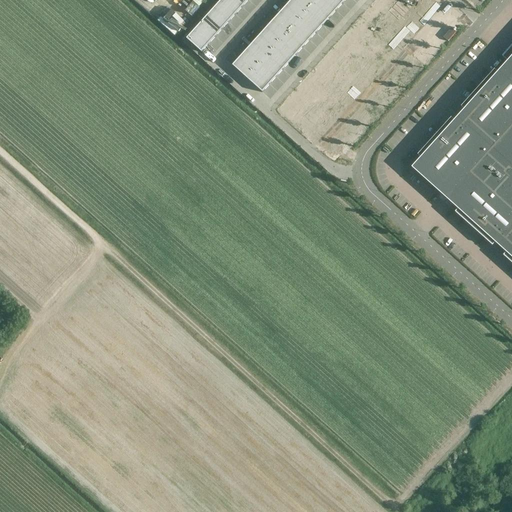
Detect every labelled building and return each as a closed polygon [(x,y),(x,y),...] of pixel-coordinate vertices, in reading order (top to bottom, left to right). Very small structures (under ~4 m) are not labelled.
[(232,0),(222,0),(220,2),(235,16),(242,8),(232,0)] [(247,0),(232,0),(242,8),(248,1),(247,0)] [(293,0),(292,0),(286,7),(301,20),(308,13),(293,0)] [(388,0),(286,115),(315,142),(443,0),(388,0)] [(308,0),(293,0),(308,13),(314,5),(308,0)] [(323,0),(319,0),(314,5),(329,19),(336,11),(323,0)] [(338,0),(323,0),(336,11),(342,4),(338,0)] [(220,2),(213,10),(228,23),(235,16),(220,2)] [(314,5),(308,13),(322,26),(329,19),(314,5)] [(286,7),(279,14),(294,28),(301,20),(286,7)] [(213,10),(207,17),(222,31),(228,23),(213,10)] [(308,13),(301,20),(316,34),(322,26),(308,13)] [(279,14),(273,22),(288,35),(294,28),(279,14)] [(207,17),(200,25),(215,38),(222,31),(207,17)] [(301,20),(294,28),(309,41),(316,34),(301,20)] [(273,22),(266,29),(281,42),(288,35),(273,22)] [(200,25),(193,32),(208,45),(215,38),(200,25)] [(294,28),(288,35),(302,48),(309,41),(294,28)] [(266,29),(259,36),(274,50),(281,42),(266,29)] [(193,32),(187,39),(202,53),(208,45),(193,32)] [(288,35),(281,42),(296,56),(302,48),(288,35)] [(259,36),(253,44),(267,57),(274,50),(259,36)] [(281,42),(274,50),(289,63),(296,56),(281,42)] [(253,44),(246,51),(261,65),(267,57),(253,44)] [(274,50),(267,57),(282,71),(289,63),(274,50)] [(246,51),(239,59),(254,72),(261,65),(246,51)] [(267,57),(261,65),(276,78),(282,71),(267,57)] [(511,58),(425,156),(413,169),(511,258),(511,58)] [(239,59),(233,66),(247,80),(254,72),(239,59)] [(261,65),(254,72),(269,85),(276,78),(261,65)] [(254,72),(247,80),(262,93),(269,85),(254,72)]
